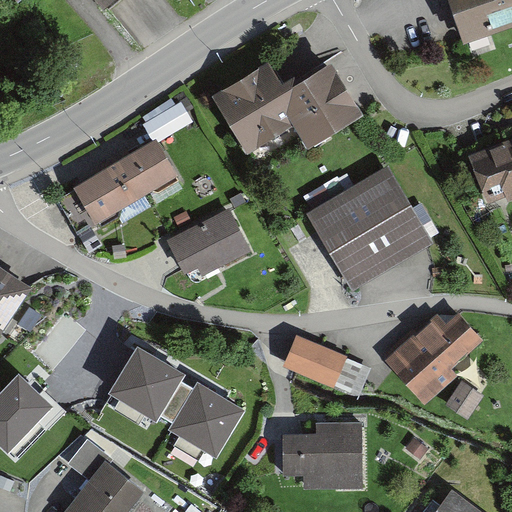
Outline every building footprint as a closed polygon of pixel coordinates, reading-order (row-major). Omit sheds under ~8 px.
[(84,0),(96,13),(110,0),(84,0)] [(511,0),(429,0),(446,48),(511,24),(511,0)] [(279,105),(263,78),(205,112),(232,158),(283,128),(300,156),(361,121),(333,73),(279,105)] [(89,233),(183,185),(162,144),(68,191),(89,233)] [(484,213),(511,202),(511,148),(465,167),(484,213)] [(345,296),(430,244),(387,175),(302,227),(345,296)] [(185,286),(250,251),(231,216),(166,250),(185,286)] [(0,335),(27,292),(0,275),(0,335)] [(458,315),(429,342),(419,331),(384,364),(426,409),(462,376),(456,369),(484,342),(458,315)] [(342,363),(300,348),(293,368),(334,383),(342,363)] [(240,416),(138,356),(113,397),(215,457),(240,416)] [(467,377),(449,403),(471,417),(488,392),(467,377)] [(50,411),(18,381),(0,399),(0,448),(7,455),(50,411)] [(287,494),(367,489),(364,437),(284,442),(287,494)] [(67,511),(126,511),(137,497),(99,469),(67,511)] [(471,511),(447,494),(434,511),(471,511)]
